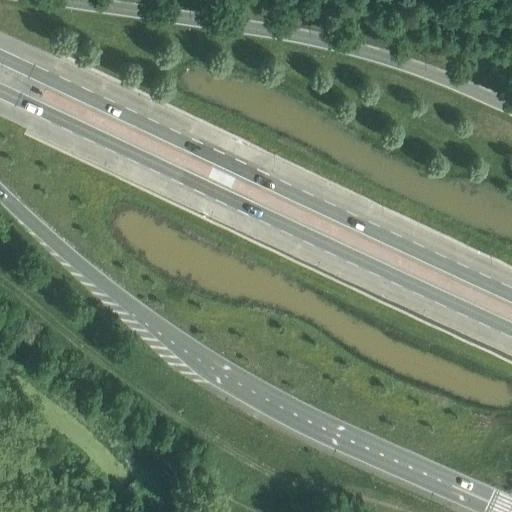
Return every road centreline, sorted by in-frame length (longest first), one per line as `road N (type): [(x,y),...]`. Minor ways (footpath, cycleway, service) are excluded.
road 1 (secondary): [(0,189),(196,356),(289,416),(511,511)]
road 2 (secondary): [(0,90),(511,333)]
road 3 (secondary): [(511,293),(0,53)]
road 4 (secondary): [(511,103),(419,59),(348,42),(67,0)]
